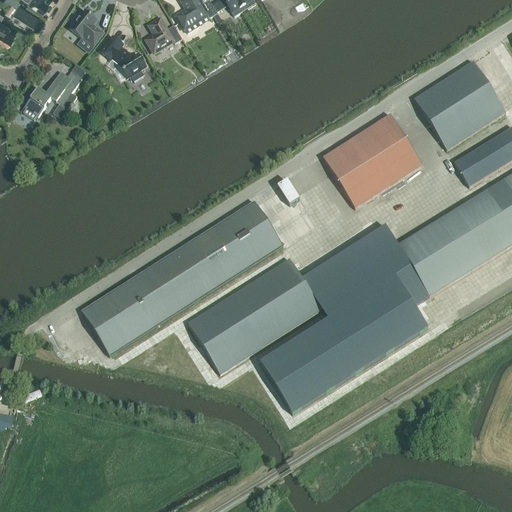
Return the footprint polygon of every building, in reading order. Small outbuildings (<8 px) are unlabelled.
[(5,0),(5,1),(16,9),(20,3),(15,0),(5,0)] [(29,3),(43,12),(48,4),(44,0),(43,0),(24,0),(30,3),(29,3)] [(187,12),(176,19),(184,32),(207,18),(209,21),(217,16),(209,2),(201,7),(196,0),(188,0),(182,4),(187,12)] [(222,0),(230,13),(251,0),(222,0)] [(11,19),(31,31),(38,19),(18,7),(11,19)] [(97,22),(85,13),(79,20),(78,18),(76,19),(73,21),(74,24),(75,25),(70,31),(82,41),(83,39),(94,48),(103,36),(93,28),(97,22)] [(12,41),(11,40),(14,36),(8,33),(11,29),(0,22),(0,47),(2,43),(8,46),(9,45),(10,45),(12,41)] [(173,43),(175,46),(182,42),(174,28),(167,32),(160,22),(149,28),(155,38),(146,43),(154,55),(173,43)] [(113,39),(101,54),(111,62),(112,61),(120,67),(119,68),(126,80),(127,81),(130,78),(134,85),(144,79),(140,72),(146,69),(138,56),(133,59),(120,50),(123,47),(113,39)] [(473,64),(414,102),(446,153),(506,115),(473,64)] [(26,111),(23,116),(34,123),(37,118),(39,119),(51,101),(59,106),(63,109),(72,96),(82,82),(80,80),(71,74),(67,80),(60,75),(46,96),(37,90),(24,110),(26,111)] [(511,82),(495,93),(505,109),(511,104),(511,82)] [(511,113),(370,204),(397,246),(511,172),(511,113)] [(322,161),(355,211),(423,168),(390,117),(322,161)] [(452,214),(398,248),(429,299),(484,265),(502,254),(511,247),(511,177),(471,203),(452,214)] [(287,183),(277,189),(289,209),(299,202),(287,183)] [(81,314),(110,359),(281,250),(253,205),(81,314)] [(321,313),(289,262),(272,273),(241,293),(188,326),(220,377),(272,344),(321,313)] [(334,283),(315,294),(324,311),(336,305),(332,298),(342,292),(345,298),(347,298),(350,303),(358,299),(345,275),(333,282),(334,283)] [(428,331),(413,309),(395,280),(328,323),(260,366),(293,417),(428,331)] [(24,404),(44,396),(42,390),(22,398),(24,404)] [(12,419),(9,418),(3,417),(0,416),(0,427),(1,428),(10,430),(12,419)]
